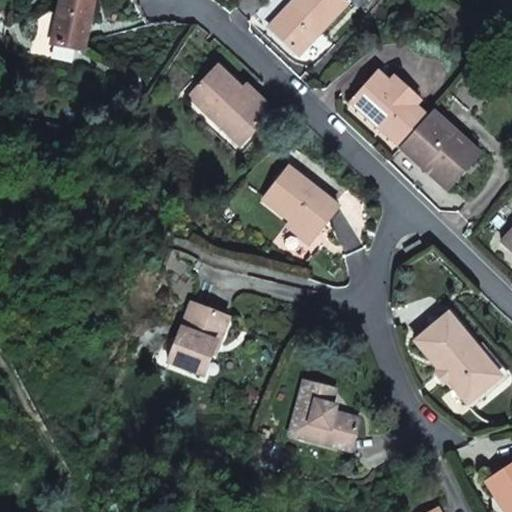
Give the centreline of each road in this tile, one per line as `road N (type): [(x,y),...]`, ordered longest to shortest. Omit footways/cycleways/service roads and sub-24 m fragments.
road 1 (unclassified): [(408,215),(381,242),(366,297),(455,511)]
road 2 (residential): [(408,215),(280,79),(180,0)]
road 3 (residential): [(511,311),(408,215)]
